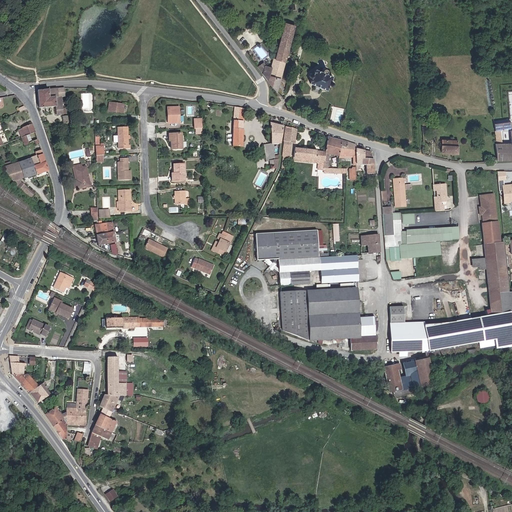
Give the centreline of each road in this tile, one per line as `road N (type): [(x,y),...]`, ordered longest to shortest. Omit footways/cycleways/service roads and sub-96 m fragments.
road 1 (residential): [(57,217),(98,250),(211,303),(278,169),(280,147)]
road 2 (unclassified): [(258,106),(419,157),(511,166)]
road 3 (residential): [(189,231),(163,226),(148,206),(143,88)]
road 4 (unclassified): [(0,349),(97,355),(103,366),(93,420)]
road 5 (primary): [(3,385),(106,511)]
road 6 (tertiary): [(18,90),(57,179),(57,217)]
road 7 (unclassified): [(199,0),(260,80),(258,106)]
road 8 (unclassified): [(18,90),(63,82),(143,88)]
